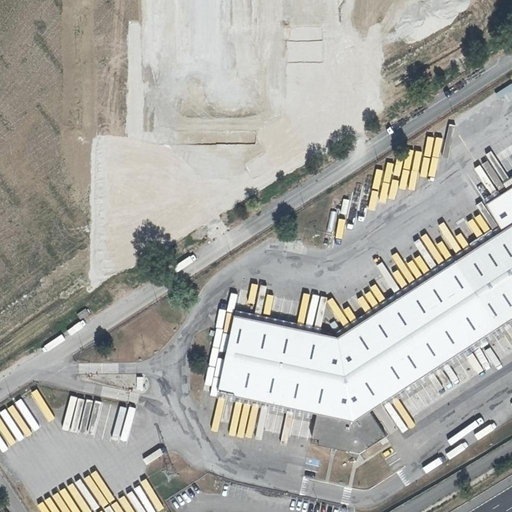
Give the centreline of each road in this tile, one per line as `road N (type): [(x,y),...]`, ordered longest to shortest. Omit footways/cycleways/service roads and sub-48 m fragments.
road 1 (unclassified): [(0,392),(511,62)]
road 2 (unclassified): [(511,446),(404,511)]
